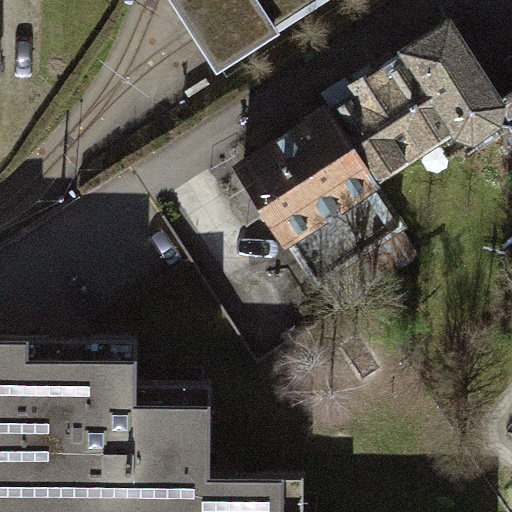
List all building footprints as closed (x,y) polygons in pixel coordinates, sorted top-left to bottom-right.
[(218,66),(320,0),(179,0),(178,4),(196,33),(218,66)] [(511,139),(511,84),(490,99),(439,21),(343,84),(348,92),(322,109),(367,178),(430,138),(440,153),(488,122),(503,126),(511,139)] [(511,51),(499,60),(511,79),(511,51)] [(363,181),(367,178),(322,109),(234,166),(279,235),(363,181)] [(330,308),(411,255),(363,181),(279,235),(309,280),(311,279),(330,308)] [(128,335),(0,334),(0,511),(293,511),(294,472),(201,472),(201,380),(127,379),(128,335)]
